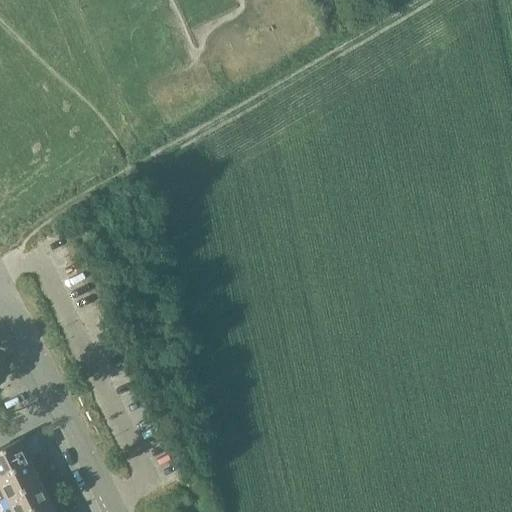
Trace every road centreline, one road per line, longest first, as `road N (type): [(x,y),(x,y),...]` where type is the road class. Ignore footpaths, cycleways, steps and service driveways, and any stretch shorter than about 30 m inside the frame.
road 1 (track): [(0,274),(22,237),(415,0)]
road 2 (residential): [(116,511),(0,287)]
road 3 (track): [(0,22),(96,111),(128,172)]
